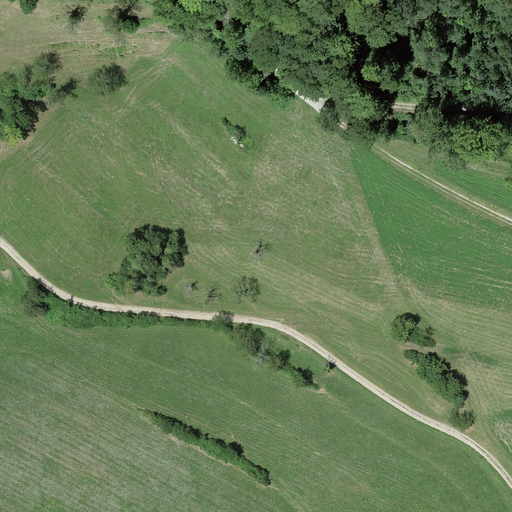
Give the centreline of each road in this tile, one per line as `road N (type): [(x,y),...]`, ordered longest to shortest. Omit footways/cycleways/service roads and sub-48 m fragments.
road 1 (track): [(0,241),(50,288),(83,302),(282,324)]
road 2 (track): [(282,324),(390,400),(472,443),(511,486)]
road 3 (track): [(305,97),(402,166),(511,223)]
road 4 (track): [(282,324),(511,366)]
road 5 (track): [(305,97),(511,110)]
road 6 (track): [(196,0),(238,14),(274,71),(305,97)]
